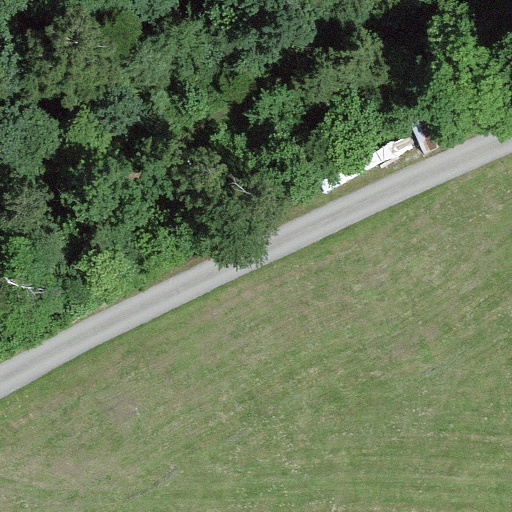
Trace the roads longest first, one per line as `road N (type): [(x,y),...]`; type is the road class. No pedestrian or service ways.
road 1 (unclassified): [(511,142),(270,250),(0,389)]
road 2 (track): [(478,0),(378,41),(0,238)]
